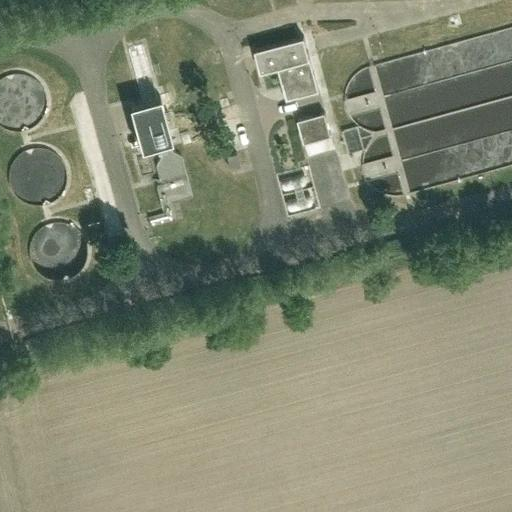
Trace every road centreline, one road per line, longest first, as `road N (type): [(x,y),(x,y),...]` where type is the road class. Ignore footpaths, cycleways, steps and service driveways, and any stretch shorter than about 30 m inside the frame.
road 1 (unknown): [(259,260),(511,194)]
road 2 (unknown): [(150,289),(89,91),(99,40)]
road 3 (unknown): [(454,0),(397,15),(305,9),(220,34)]
road 4 (unknown): [(220,34),(272,202),(259,260)]
road 5 (unknown): [(0,330),(150,289)]
road 6 (unknown): [(99,40),(115,22),(150,6),(188,10),(220,34)]
